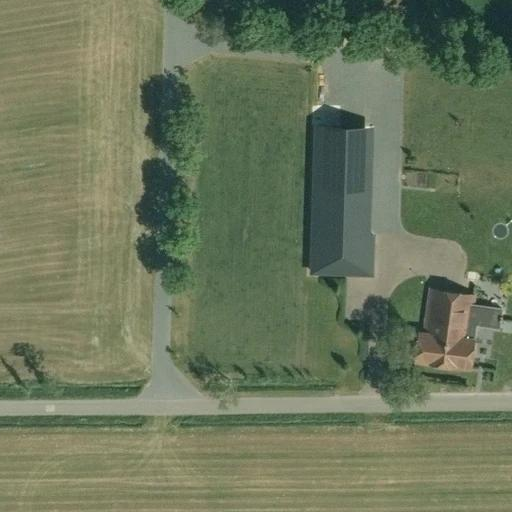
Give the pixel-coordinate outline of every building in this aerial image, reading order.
[(511,76),(296,55),(293,92),(511,113),(511,76)] [(511,113),(290,95),(286,139),(326,143),(329,153),(338,154),(358,148),(343,143),(334,145),(331,135),(331,133),(329,124),(331,117),(351,111),(354,124),(375,126),(378,134),(392,130),(397,147),(425,150),(426,147),(427,133),(479,137),(477,144),(430,140),(427,174),(503,180),(506,173),(511,173),(511,113)] [(203,156),(218,155),(218,139),(203,140),(203,156)] [(370,234),(313,232),(312,272),(371,273),(372,234),(370,234)] [(470,367),(474,339),(468,339),(473,293),(429,288),(424,333),(419,332),(416,360),(470,367)] [(371,355),(370,318),(227,323),(228,355),(272,354),(272,358),(371,355)]
